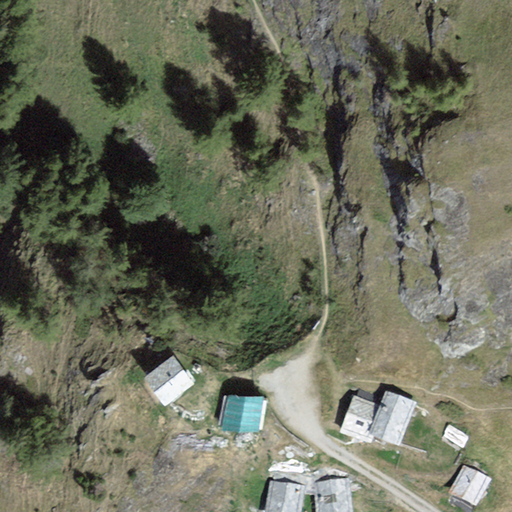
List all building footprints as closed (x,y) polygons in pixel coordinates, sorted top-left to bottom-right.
[(190,383),(173,360),(169,363),(148,378),(164,401),(190,383)] [(416,402),(385,391),(380,407),(354,398),(348,415),(343,431),(368,440),(370,434),(401,445),(413,410),(416,402)] [(259,400),(231,397),(227,427),(255,431),(257,415),(259,400)] [(488,479),(466,468),(452,494),(464,500),(474,505),(488,479)] [(348,511),(345,480),(316,483),(318,511),(348,511)] [(297,511),(301,487),(273,483),(268,511),(297,511)]
